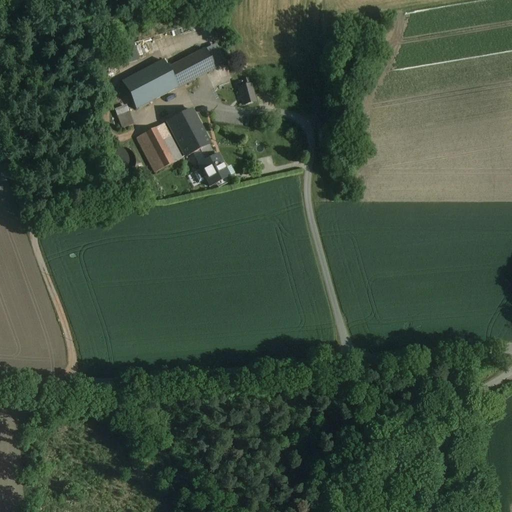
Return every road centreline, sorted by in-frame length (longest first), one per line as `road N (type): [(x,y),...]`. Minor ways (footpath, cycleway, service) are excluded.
road 1 (unclassified): [(511,349),(97,383),(0,378)]
road 2 (track): [(77,383),(33,227),(75,155),(95,137),(135,124)]
road 3 (unclassified): [(511,368),(343,473),(324,511)]
road 4 (track): [(97,383),(220,511)]
